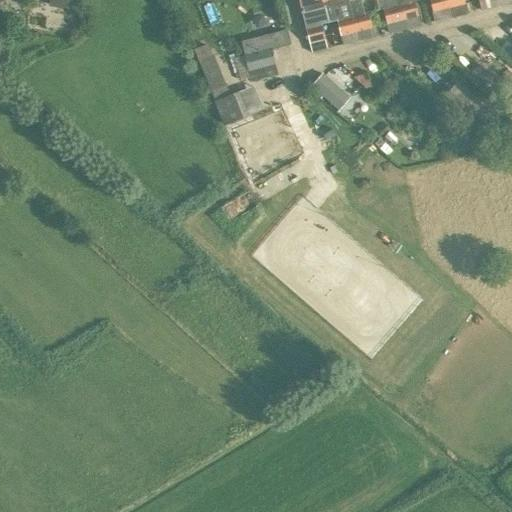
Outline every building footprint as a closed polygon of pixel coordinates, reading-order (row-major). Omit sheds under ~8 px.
[(49,0),(48,6),(66,8),(66,0),(49,0)] [(310,53),(327,48),(320,24),(328,22),(322,0),(297,0),(301,13),(309,11),(312,25),(304,28),(310,53)] [(358,41),(351,15),(346,0),(322,0),(328,22),(335,21),(342,45),(358,41)] [(346,0),(351,15),(363,12),(360,0),(346,0)] [(395,0),(383,0),(385,7),(381,7),(388,33),(404,30),(395,0)] [(395,0),(404,30),(421,26),(413,0),(407,0),(395,0)] [(450,18),(445,0),(428,0),(434,22),(450,18)] [(463,0),(445,0),(450,18),(468,13),(463,0)] [(477,0),(480,10),(497,5),(495,0),(477,0)] [(374,36),(367,11),(363,12),(351,15),(358,41),(374,36)] [(510,57),(511,54),(511,45),(506,40),(499,48),(510,57)] [(189,48),(212,98),(227,91),(205,41),(189,48)] [(251,82),(277,75),(274,65),(270,48),(244,55),(251,82)] [(319,99),(322,97),(337,111),(350,98),(321,72),(309,86),(314,90),(312,93),(319,99)] [(370,86),(366,73),(352,77),(364,88),(370,86)] [(487,109),(456,81),(440,99),(472,127),(487,109)] [(235,88),(210,100),(221,123),(246,112),(235,88)] [(459,123),(451,114),(443,121),(451,131),(459,123)] [(272,175),(246,190),(255,206),(282,191),(272,175)]
